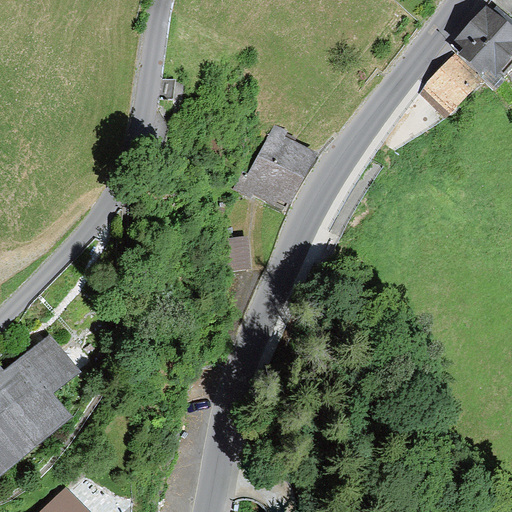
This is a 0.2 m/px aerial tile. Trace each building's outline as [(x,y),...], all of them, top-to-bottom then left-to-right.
[(511,72),(511,24),(496,9),(490,15),(487,11),(452,46),(462,57),(459,60),(481,82),(485,77),(494,86),(500,80),(503,82),(511,72)] [(415,95),(446,125),(474,96),(470,92),(481,82),(459,60),(454,56),(415,95)] [(286,133),(273,125),(242,179),(237,176),(230,189),(248,200),(252,193),(273,206),(276,201),(288,208),(317,158),(283,139),(286,133)] [(251,274),(248,240),(217,242),(219,276),(251,274)] [(81,377),(50,337),(2,375),(0,371),(0,478),(71,423),(52,399),(81,377)] [(89,511),(66,487),(40,511),(89,511)]
